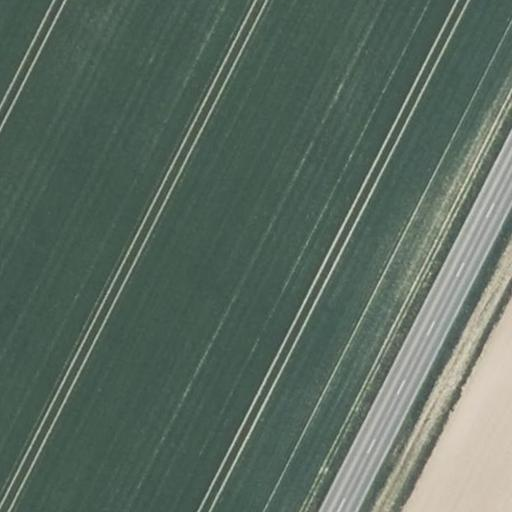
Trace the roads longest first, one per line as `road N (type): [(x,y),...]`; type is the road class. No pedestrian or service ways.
road 1 (secondary): [(337,511),(511,157)]
road 2 (track): [(511,241),(379,511)]
